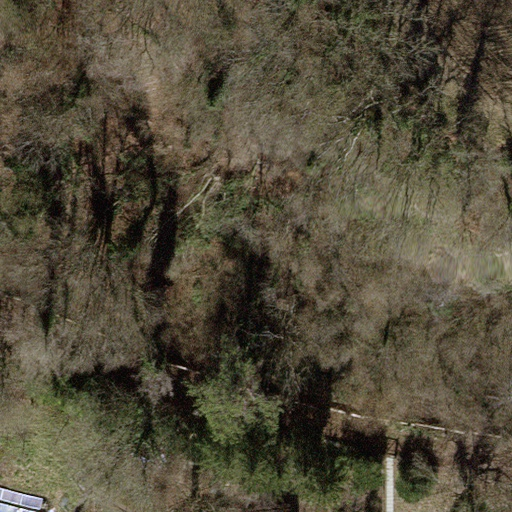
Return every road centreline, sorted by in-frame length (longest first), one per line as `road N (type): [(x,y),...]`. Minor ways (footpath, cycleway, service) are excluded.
road 1 (track): [(511,459),(198,382),(0,318)]
road 2 (track): [(511,106),(463,80),(399,0)]
